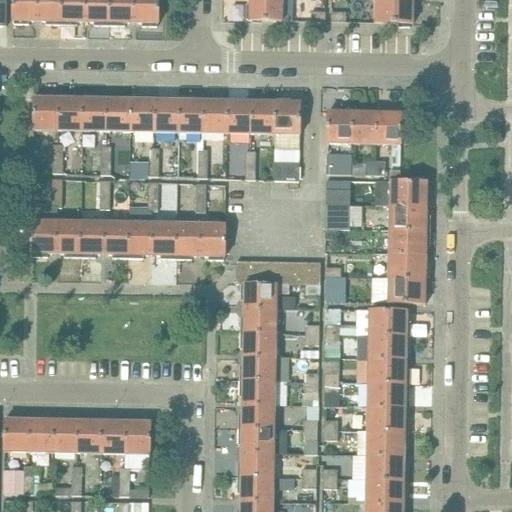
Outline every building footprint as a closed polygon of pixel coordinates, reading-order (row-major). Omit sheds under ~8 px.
[(12,0),(13,23),(14,23),(14,27),(30,27),(30,23),(37,23),(37,0),(12,0)] [(37,0),(37,23),(45,24),(45,28),(61,28),(61,0),(37,0)] [(61,0),(61,28),(77,28),(77,24),(85,24),(85,0),(61,0)] [(85,0),(85,24),(93,25),(93,29),(109,29),(109,0),(85,0)] [(109,0),(109,29),(125,29),(125,25),(133,25),(133,0),(109,0)] [(133,0),(133,25),(141,25),(141,30),(157,30),(157,26),(158,26),(158,0),(133,0)] [(245,5),(245,21),(249,21),(249,22),(251,22),(260,22),(282,23),(282,0),(249,0),(249,5),(245,5)] [(401,0),(374,0),(374,24),(398,25),(398,29),(410,29),(410,25),(413,25),(413,0),(401,0)] [(311,13),(311,23),(325,23),(325,13),(311,13)] [(331,14),(331,24),(345,24),(346,14),(331,14)] [(34,99),(33,132),(58,132),(58,99),(51,99),(51,95),(35,95),(35,99),(34,99)] [(58,99),(58,132),(82,133),(82,96),(66,96),(66,100),(58,99)] [(82,96),(82,133),(106,133),(106,100),(98,100),(98,96),(82,96)] [(106,100),(106,133),(130,134),(130,97),(114,97),(114,101),(106,100)] [(130,97),(130,134),(154,134),(155,101),(146,101),(146,97),(130,97)] [(155,101),(154,134),(179,135),(179,98),(163,97),(163,101),(155,101)] [(179,98),(179,135),(202,135),(203,102),(195,102),(195,98),(179,98)] [(203,102),(202,135),(227,136),(227,99),(211,98),(211,102),(203,102)] [(227,99),(227,136),(250,136),(251,103),(243,103),(243,99),(227,99)] [(251,103),(250,136),(275,137),(275,100),(259,99),(259,103),(251,103)] [(275,100),(275,137),(299,137),(300,105),(300,104),(291,104),(291,100),(275,100)] [(328,113),(327,146),(351,146),(352,109),(336,109),(336,113),(328,113)] [(352,109),(351,146),(375,147),(376,114),(368,113),(368,109),(352,109)] [(376,114),(375,147),(392,147),(400,147),(401,114),(400,114),(400,110),(384,110),(384,114),(376,114)] [(53,146),(53,160),(63,161),(63,147),(53,146)] [(101,148),(101,162),(111,162),(111,148),(101,148)] [(150,150),(149,164),(159,164),(160,150),(150,150)] [(197,165),(207,166),(208,152),(198,151),(197,165)] [(245,167),(255,168),(255,153),(245,153),(245,167)] [(274,154),(274,182),(288,183),(298,183),(299,169),(299,155),(289,155),(274,154)] [(62,175),(63,161),(53,160),(52,175),(62,175)] [(110,177),(111,162),(101,162),(100,176),(110,177)] [(147,179),(148,164),(126,163),(125,178),(147,179)] [(351,177),(375,177),(375,163),(365,163),(365,165),(351,165),(351,177)] [(375,163),(375,177),(385,177),(385,163),(375,163)] [(159,178),(159,164),(149,164),(149,178),(159,178)] [(351,177),(351,165),(327,164),(326,176),(351,177)] [(207,166),(197,165),(197,180),(207,180),(207,166)] [(255,168),(245,167),(244,181),(254,182),(255,168)] [(389,173),(389,183),(399,184),(399,173),(391,173),(389,173)] [(375,183),(374,208),(388,209),(427,209),(428,184),(424,184),(424,180),(413,180),(412,184),(411,184),(399,184),(389,183),(375,183)] [(52,181),(51,195),(61,195),(62,181),(52,181)] [(99,196),(109,197),(110,183),(100,182),(99,196)] [(326,182),(325,207),(349,208),(349,192),(340,192),(340,183),(326,182)] [(148,198),(158,198),(158,184),(148,184),(148,198)] [(196,200),(206,200),(207,186),(197,185),(196,200)] [(61,209),(61,195),(51,195),(51,209),(61,209)] [(109,211),(109,197),(99,196),(99,211),(109,211)] [(148,208),(147,212),(152,212),(151,224),(153,224),(162,224),(162,213),(157,213),(158,204),(158,198),(148,198),(148,208)] [(206,200),(196,200),(196,214),(206,214),(206,200)] [(325,229),(339,229),(339,221),(348,221),(349,208),(325,207),(325,229)] [(388,209),(388,233),(431,234),(431,218),(427,217),(427,209),(388,209)] [(31,222),(31,256),(32,256),(32,260),(48,260),(48,256),(56,256),(57,223),(31,222)] [(57,223),(56,256),(64,256),(64,260),(80,260),(81,223),(57,223)] [(81,223),(80,260),(96,261),(96,257),(104,257),(105,223),(81,223)] [(105,223),(104,257),(112,257),(112,261),(128,261),(129,224),(106,224),(105,223)] [(129,224),(128,261),(144,261),(144,257),(152,257),(153,224),(151,224),(129,224)] [(153,224),(152,257),(160,258),(160,262),(176,262),(177,225),(162,224),(153,224)] [(177,225),(176,262),(192,262),(192,258),(200,258),(201,225),(200,225),(177,225)] [(201,225),(200,258),(208,258),(208,262),(224,263),(224,259),(225,259),(225,225),(201,225)] [(325,229),(324,241),(339,241),(339,229),(325,229)] [(388,233),(387,257),(426,257),(426,249),(430,250),(431,234),(388,233)] [(387,257),(387,281),(430,282),(430,266),(426,265),(426,257),(387,257)] [(236,263),(236,286),(244,286),(247,286),(248,263),(236,263)] [(247,286),(259,286),(260,264),(248,263),(247,286)] [(259,286),(271,287),(272,264),(260,264),(259,286)] [(277,287),(283,287),(284,264),(272,264),(271,287),(277,287)] [(295,287),(296,264),(284,264),(283,287),(289,287),(295,287)] [(296,264),(295,287),(306,287),(307,287),(308,265),(296,264)] [(308,265),(307,287),(320,288),(321,265),(308,265)] [(326,269),(326,279),(340,280),(341,269),(326,269)] [(326,279),(326,289),(340,289),(340,280),(326,279)] [(386,304),(386,305),(425,306),(425,297),(429,297),(430,282),(387,281),(386,304)] [(240,287),(240,303),(244,303),(244,311),(277,311),(277,296),(289,296),(289,287),(283,287),(277,287),(271,287),(259,286),(247,286),(244,286),(244,287),(240,287)] [(320,288),(307,287),(306,287),(306,297),(320,297),(320,288)] [(240,319),(239,335),(276,335),(277,311),(244,311),(244,319),(240,319)] [(356,312),(356,337),(410,338),(411,322),(407,322),(407,313),(356,312)] [(305,327),(305,336),(319,336),(320,327),(305,327)] [(325,327),(324,336),(339,337),(339,327),(325,327)] [(239,335),(239,351),(243,351),(243,359),(276,359),(276,335),(239,335)] [(319,346),(319,336),(305,336),(305,346),(319,346)] [(324,336),(324,346),(339,346),(339,337),(324,336)] [(356,337),(356,361),(406,362),(406,354),(410,354),(410,338),(356,337)] [(238,367),(238,383),(275,383),(276,368),(276,359),(243,359),(243,367),(238,367)] [(356,361),(356,385),(367,385),(410,386),(410,370),(406,370),(406,362),(356,361)] [(304,375),(304,384),(318,384),(319,375),(304,375)] [(324,375),(324,384),(338,385),(338,375),(324,375)] [(238,383),(238,399),(242,399),(242,407),(275,407),(275,383),(238,383)] [(318,394),(318,384),(304,384),(304,394),(318,394)] [(324,384),(323,408),(338,408),(338,385),(324,384)] [(367,385),(367,409),(405,410),(405,402),(409,402),(410,386),(367,385)] [(237,415),(237,431),(274,431),(275,407),(242,407),(241,415),(237,415)] [(367,409),(366,433),(409,434),(409,418),(405,418),(405,410),(367,409)] [(4,421),(4,454),(28,454),(29,421),(22,421),(22,417),(6,417),(6,421),(5,421),(4,421)] [(29,421),(28,454),(52,455),(53,418),(37,417),(37,421),(29,421)] [(53,418),(52,455),(76,455),(77,422),(69,422),(69,418),(53,418)] [(77,422),(76,455),(100,456),(101,419),(85,418),(85,422),(77,422)] [(101,419),(100,456),(124,456),(125,423),(117,423),(117,419),(101,419)] [(125,423),(124,456),(149,457),(149,423),(148,423),(148,419),(132,419),(132,423),(125,423)] [(303,422),(303,432),(317,432),(318,422),(303,422)] [(323,422),(323,432),(337,433),(337,423),(323,422)] [(237,431),(237,447),(241,447),(241,455),(274,455),(286,456),(286,432),(274,431),(237,431)] [(303,432),(302,456),(317,456),(317,432),(303,432)] [(337,442),(337,433),(323,432),(323,442),(337,442)] [(356,433),(356,457),(366,457),(404,458),(405,450),(409,450),(409,434),(366,433),(356,433)] [(236,463),(236,479),(273,480),(274,455),(241,455),(240,463),(236,463)] [(366,457),(365,482),(408,482),(408,466),(404,466),(404,458),(366,457)] [(23,482),(33,482),(33,468),(23,468),(23,473),(23,482)] [(71,483),(81,483),(81,469),(71,469),(71,483)] [(302,469),(302,480),(316,481),(317,470),(302,469)] [(119,484),(129,484),(129,470),(119,470),(119,484)] [(322,471),(322,481),(336,481),(337,471),(322,471)] [(23,496),(23,482),(23,473),(4,472),(3,496),(23,496)] [(236,479),(236,495),(240,495),(240,503),(273,504),(273,480),(236,479)] [(316,490),(316,481),(302,480),(302,490),(316,490)] [(336,491),(336,481),(322,481),(322,491),(336,491)] [(350,481),(350,505),(365,505),(404,506),(404,498),(408,498),(408,482),(365,482),(350,481)] [(23,496),(33,496),(33,482),(23,482),(23,496)] [(81,483),(71,483),(71,497),(81,497),(81,483)] [(129,484),(119,484),(119,498),(129,498),(129,484)] [(22,511),(32,511),(33,503),(23,502),(22,511)] [(70,511),(80,511),(81,503),(71,503),(70,511)] [(235,511),(272,511),(273,504),(240,503),(239,511),(235,511)]
